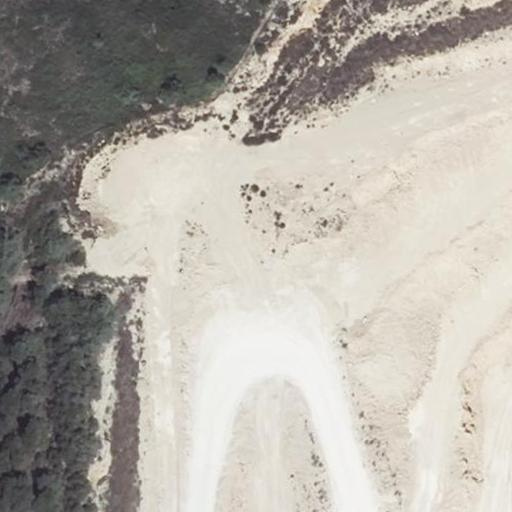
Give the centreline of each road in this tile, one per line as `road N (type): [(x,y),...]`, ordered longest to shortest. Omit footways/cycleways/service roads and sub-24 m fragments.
road 1 (track): [(193,511),(216,372),(228,353),(255,341),(281,344),(308,361),(334,415),(357,511)]
road 2 (track): [(417,511),(467,335),(511,271)]
